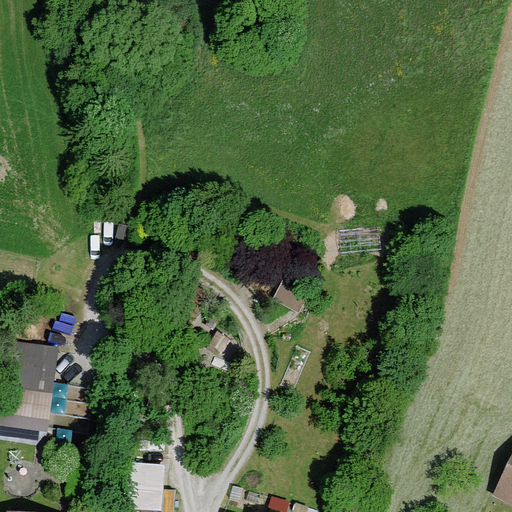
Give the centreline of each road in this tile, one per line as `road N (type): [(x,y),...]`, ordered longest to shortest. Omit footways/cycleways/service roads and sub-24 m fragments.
road 1 (residential): [(215,511),(250,441),(265,380),(256,339),(240,308),(201,279),(159,258),(112,256)]
road 2 (residential): [(112,256),(85,304),(96,336),(175,399),(175,455),(191,511)]
